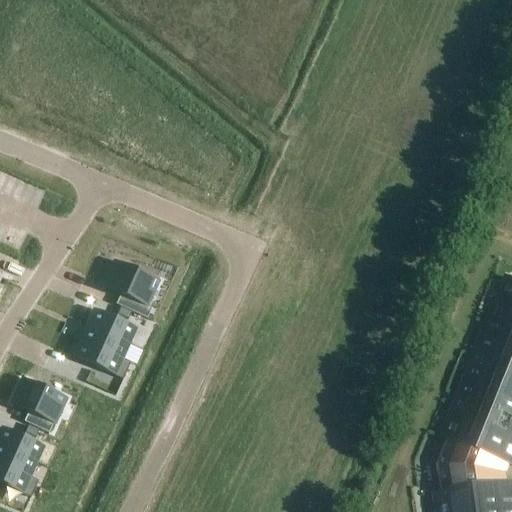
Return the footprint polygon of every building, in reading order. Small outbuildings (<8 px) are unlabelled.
[(377,259),(381,251),(367,245),(376,225),(338,207),(325,235),(363,252),(377,259)] [(365,285),(369,277),(355,271),(363,252),(325,235),(313,261),(351,279),(365,285)] [(115,256),(102,286),(148,306),(164,277),(115,256)] [(353,312),(356,304),(342,297),(351,279),(313,261),(301,287),(339,305),(353,312)] [(440,492),(432,493),(434,511),(511,511),(511,482),(507,483),(506,475),(509,467),(511,468),(511,279),(505,277),(439,439),(446,442),(437,467),(440,492)] [(349,319),(353,312),(339,305),(301,287),(288,315),(326,332),(335,313),(349,319)] [(120,310),(117,317),(127,322),(130,314),(120,310)] [(93,311),(85,327),(130,347),(137,331),(93,311)] [(85,327),(78,342),(123,362),(130,347),(85,327)] [(336,383),(340,376),(325,369),(334,350),(296,332),(284,359),(322,377),(336,383)] [(78,342),(71,359),(122,382),(130,365),(123,362),(78,342)] [(324,410),(327,402),(313,395),(322,377),(284,359),(272,386),(310,403),(324,410)] [(31,376),(17,406),(57,423),(70,394),(31,376)] [(312,436),(315,428),(301,422),(310,403),(272,386),(259,412),(297,430),(312,436)] [(308,444),(312,436),(297,430),(259,412),(247,439),(285,457),(294,437),(308,444)] [(28,428),(25,435),(35,440),(38,432),(28,428)] [(0,429),(0,447),(37,465),(45,449),(0,429)] [(0,447),(0,466),(21,476),(30,480),(31,480),(37,465),(0,447)] [(0,466),(0,486),(30,499),(37,483),(31,480),(30,480),(21,476),(0,466)] [(241,511),(248,496),(210,479),(198,506),(210,511),(241,511)]
